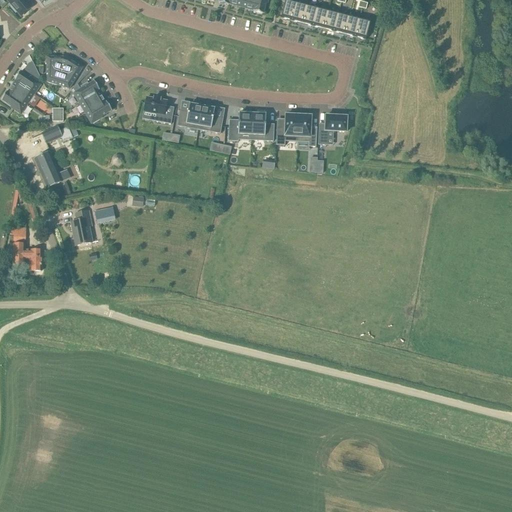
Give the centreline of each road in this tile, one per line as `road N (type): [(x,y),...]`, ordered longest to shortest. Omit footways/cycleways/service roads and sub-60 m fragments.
road 1 (residential): [(130,0),(337,60),(344,76),(333,98),(261,97),(136,71),(113,77)]
road 2 (unclassified): [(511,420),(68,305)]
road 3 (residential): [(68,305),(23,167),(0,136)]
